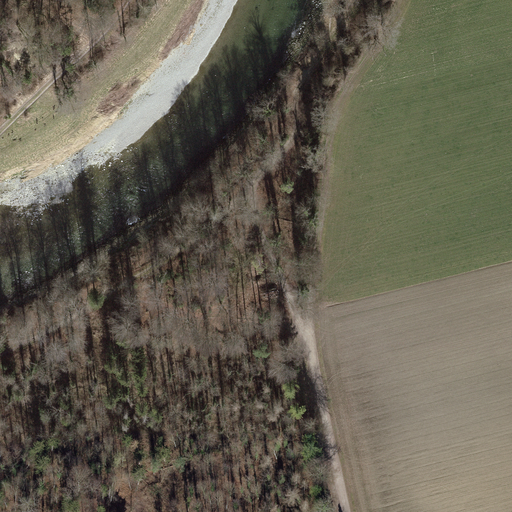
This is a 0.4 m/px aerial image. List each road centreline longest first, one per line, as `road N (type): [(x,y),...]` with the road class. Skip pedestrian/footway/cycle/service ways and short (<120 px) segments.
road 1 (track): [(0,127),(131,0)]
road 2 (track): [(305,314),(253,217),(257,178)]
